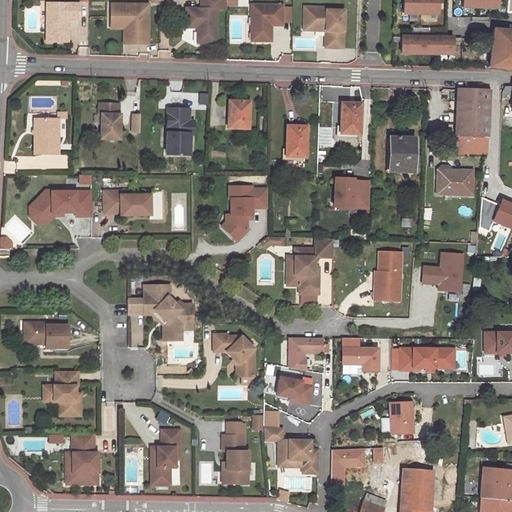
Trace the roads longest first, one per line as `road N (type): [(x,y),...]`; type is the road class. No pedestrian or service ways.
road 1 (unclassified): [(0,64),(372,75)]
road 2 (residential): [(345,327),(275,325),(164,256),(101,256),(74,279)]
road 3 (residential): [(511,387),(394,388),(334,416),(324,429),(322,511)]
road 4 (unclassified): [(283,511),(21,505)]
road 5 (unclassified): [(372,75),(511,80)]
